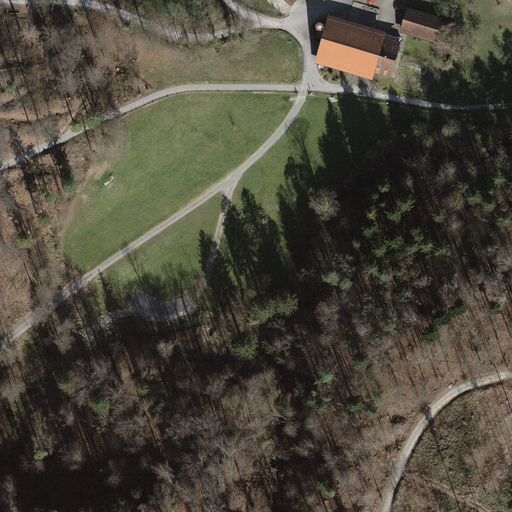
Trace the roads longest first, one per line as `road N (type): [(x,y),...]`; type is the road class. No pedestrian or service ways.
road 1 (track): [(304,88),(257,157),(0,345)]
road 2 (track): [(0,165),(165,92),(304,88)]
road 3 (track): [(272,23),(189,37),(96,4),(21,0)]
road 4 (track): [(384,511),(400,462),(438,404),(463,386),(511,372)]
road 5 (track): [(304,88),(429,103)]
